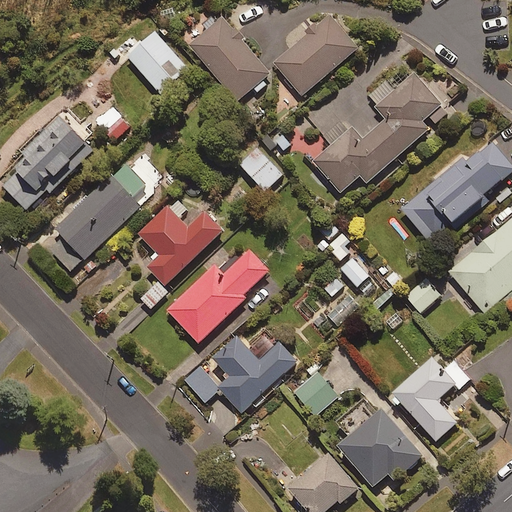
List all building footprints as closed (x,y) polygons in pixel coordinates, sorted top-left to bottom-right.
[(361,48),(333,15),(277,63),(305,96),(361,48)] [(254,90),(258,94),(270,84),(266,80),(272,75),(225,19),(194,45),(240,101),(254,90)] [(191,69),(158,32),(130,57),(163,94),(191,69)] [(365,141),(346,119),(327,136),(335,145),(316,162),(344,193),(363,176),(370,184),(432,129),(426,121),(445,104),(417,73),(396,91),(388,82),(372,96),(391,119),(365,141)] [(132,128),(115,108),(99,122),(116,142),(132,128)] [(100,148),(64,113),(15,164),(21,171),(6,186),(31,210),(50,190),(53,193),(62,184),(58,181),(75,163),(80,168),(100,148)] [(279,159),(292,144),(280,134),(267,149),(279,159)] [(511,175),(511,162),(494,143),(472,163),(466,157),(406,212),(436,244),(511,175)] [(286,174),(263,151),(246,168),(268,191),(286,174)] [(63,234),(87,260),(155,194),(128,165),(59,229),(63,234)] [(190,210),(179,199),(142,235),(164,257),(151,268),(168,286),(226,231),(208,213),(191,229),(181,219),(190,210)] [(327,216),(317,228),(333,241),(343,229),(327,216)] [(511,291),(511,221),(452,272),(486,313),(511,291)] [(87,260),(63,234),(49,247),(73,273),(87,260)] [(352,241),(346,234),(331,247),(342,261),(354,251),(348,244),(352,241)] [(273,271),(254,251),(227,277),(218,267),(171,311),(202,344),(250,299),(247,296),(273,271)] [(379,283),(355,257),(343,268),(366,294),(379,283)] [(384,261),(376,270),(398,290),(406,280),(384,261)] [(443,296),(429,279),(409,297),(423,313),(443,296)] [(171,293),(162,282),(144,299),(153,309),(171,293)] [(263,362),(241,337),(217,359),(233,377),(221,388),(244,414),(301,362),(284,343),(263,362)] [(438,358),(397,394),(401,398),(398,401),(403,407),(406,404),(439,441),(460,423),(441,401),(459,385),(447,371),(449,369),(438,358)] [(222,390),(203,368),(188,381),(207,403),(222,390)] [(341,396),(320,373),(298,392),(319,416),(341,396)] [(426,457),(387,411),(344,447),(378,487),(392,474),(398,481),(426,457)] [(293,489),(311,511),(328,511),(341,502),(343,504),(361,489),(334,456),(293,489)]
